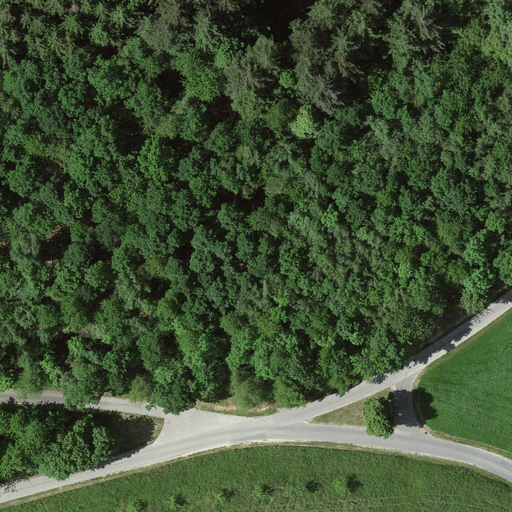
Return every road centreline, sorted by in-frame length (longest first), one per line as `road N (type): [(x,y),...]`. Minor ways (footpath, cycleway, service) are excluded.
road 1 (unclassified): [(0,494),(256,428),(417,445)]
road 2 (track): [(256,428),(411,367),(511,298)]
